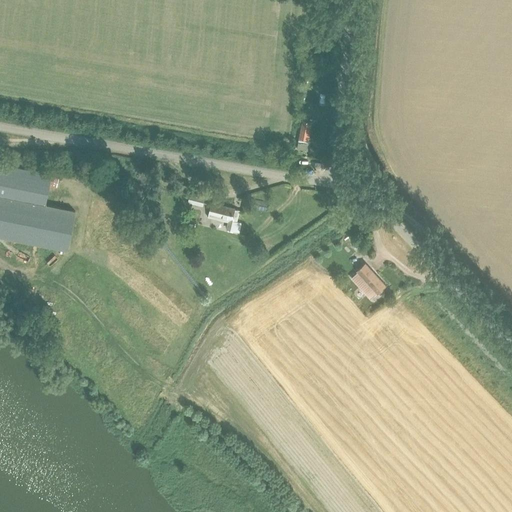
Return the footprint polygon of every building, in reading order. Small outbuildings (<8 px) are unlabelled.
[(307,149),(311,122),(301,121),(297,148),(307,149)] [(75,210),(44,204),(50,174),(0,164),(0,236),(67,250),(75,210)] [(201,206),(203,199),(189,195),(187,202),(201,206)] [(251,200),(250,207),(266,210),(267,203),(251,200)] [(235,224),(238,211),(211,205),(209,214),(222,217),(222,220),(229,222),(227,229),(238,232),(240,225),(235,224)] [(19,255),(29,259),(31,254),(21,250),(19,255)] [(358,272),(352,278),(370,298),(376,292),(384,285),(365,264),(357,271),(358,272)]
